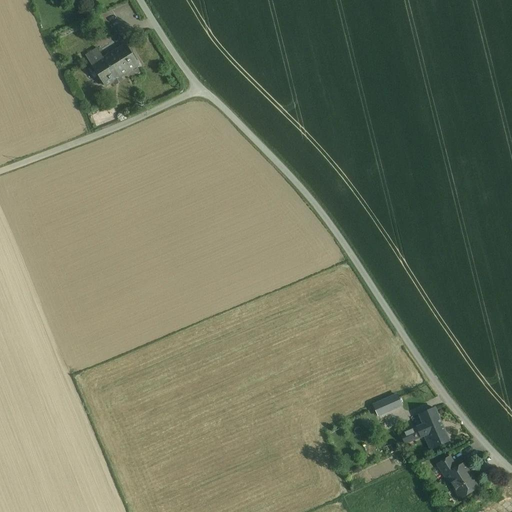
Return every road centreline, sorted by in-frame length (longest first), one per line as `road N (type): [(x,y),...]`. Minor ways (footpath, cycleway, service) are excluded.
road 1 (unclassified): [(199,88),(327,219),(432,380),(511,470)]
road 2 (unclassified): [(0,171),(199,88)]
